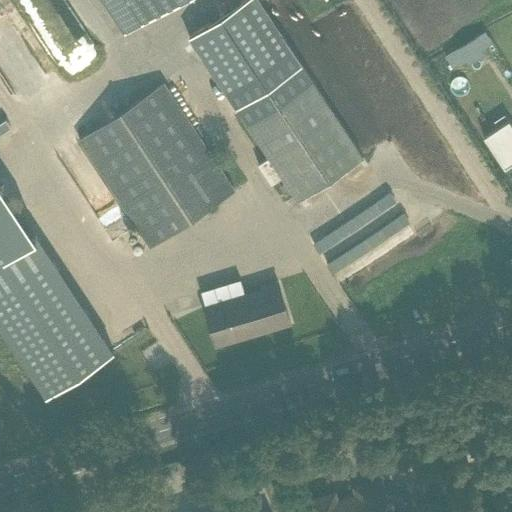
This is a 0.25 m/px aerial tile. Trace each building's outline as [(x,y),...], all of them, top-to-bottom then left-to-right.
[(105,0),(125,30),(169,0),(105,0)] [(296,199),(363,155),(257,0),(236,0),(188,33),(268,155),(258,161),(271,182),(281,176),(284,180),(278,184),(285,194),(290,190),(296,199)] [(75,52),(49,4),(24,18),(50,66),(75,52)] [(0,98),(2,102),(28,87),(0,36),(0,98)] [(149,246),(234,188),(164,79),(79,138),(149,246)] [(502,165),(511,160),(511,128),(499,134),(493,122),(485,127),(502,165)] [(113,347),(0,180),(0,327),(44,393),(113,347)] [(217,342),(290,320),(276,278),(204,303),(217,342)] [(467,460),(481,456),(469,416),(456,420),(467,460)] [(448,494),(467,489),(457,454),(438,460),(435,449),(415,454),(418,466),(416,467),(428,509),(451,502),(448,494)] [(310,498),(313,511),(388,511),(378,478),(355,485),(357,493),(334,500),(332,492),(310,498)] [(217,511),(220,511),(238,505),(231,485),(211,493),(217,511)]
